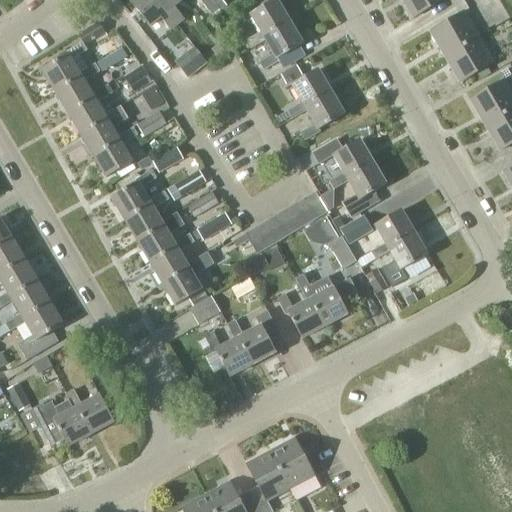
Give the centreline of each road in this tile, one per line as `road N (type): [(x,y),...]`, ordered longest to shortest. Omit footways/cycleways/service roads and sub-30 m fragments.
road 1 (residential): [(315,391),(490,292),(498,275),(446,164),(344,0)]
road 2 (residential): [(184,460),(0,145)]
road 3 (residential): [(180,109),(231,71),(299,185),(247,214),(212,158)]
road 4 (residential): [(184,460),(315,391)]
road 5 (residential): [(315,391),(376,511)]
road 6 (residential): [(180,109),(109,0)]
